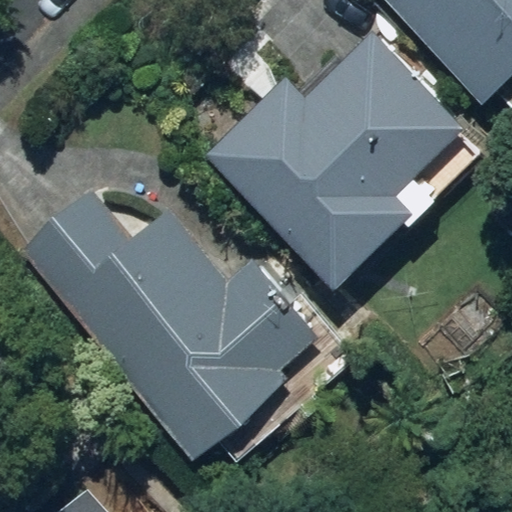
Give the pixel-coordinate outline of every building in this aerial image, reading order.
[(511,0),(403,0),(499,97),(511,84),(511,0)] [(298,66),(217,145),(348,277),(417,210),(422,215),(491,147),(470,125),(479,116),(384,20),(350,54),(344,48),(312,80),(298,66)] [(33,241),(206,451),(228,433),(253,463),(334,397),(326,387),(389,335),(334,267),(304,292),(266,246),(239,269),(210,234),(181,198),(140,232),(101,185),(33,241)] [(0,511),(12,511),(35,493),(0,453),(0,511)] [(128,511),(96,479),(62,511),(128,511)]
